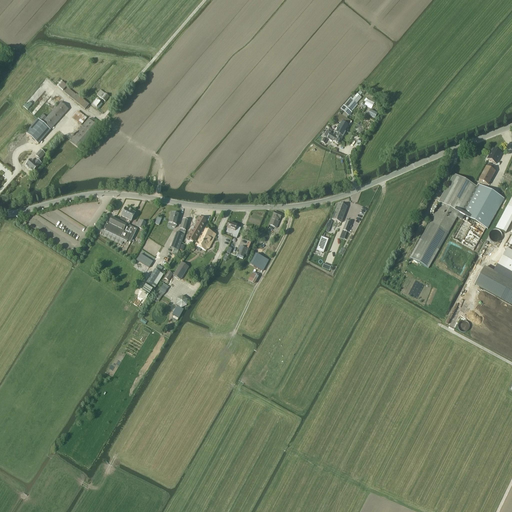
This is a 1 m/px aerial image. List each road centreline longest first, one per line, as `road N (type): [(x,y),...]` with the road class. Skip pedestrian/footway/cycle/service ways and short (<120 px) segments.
road 1 (unclassified): [(511,125),(312,203),(220,207),(96,193),(0,214)]
road 2 (track): [(75,104),(98,122),(205,0)]
